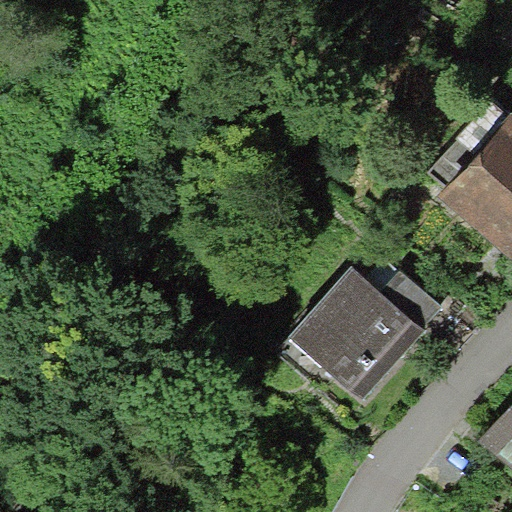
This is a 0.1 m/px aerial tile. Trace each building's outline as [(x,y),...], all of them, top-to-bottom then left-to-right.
[(445,187),(508,115),(491,100),(428,171),(445,187)] [(511,111),(508,115),(445,187),(436,196),(511,263),(511,111)] [(380,291),(353,266),(288,339),(361,403),(425,331),(422,328),(380,291)] [(399,270),(380,291),(422,328),(441,307),(399,270)] [(511,402),(479,441),(511,469),(511,402)]
